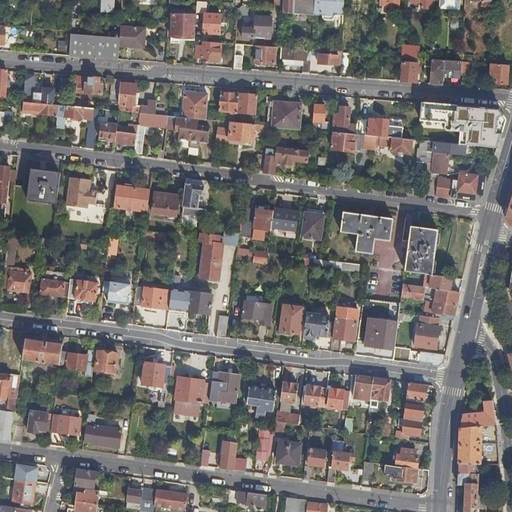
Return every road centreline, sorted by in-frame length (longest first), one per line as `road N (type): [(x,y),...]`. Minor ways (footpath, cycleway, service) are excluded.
road 1 (residential): [(511,99),(0,61)]
road 2 (residential): [(0,147),(492,215)]
road 3 (residential): [(454,379),(0,317)]
road 4 (residential): [(64,458),(439,509)]
road 5 (residential): [(465,334),(476,336),(495,364),(510,482)]
road 6 (tertiary): [(439,509),(454,379)]
